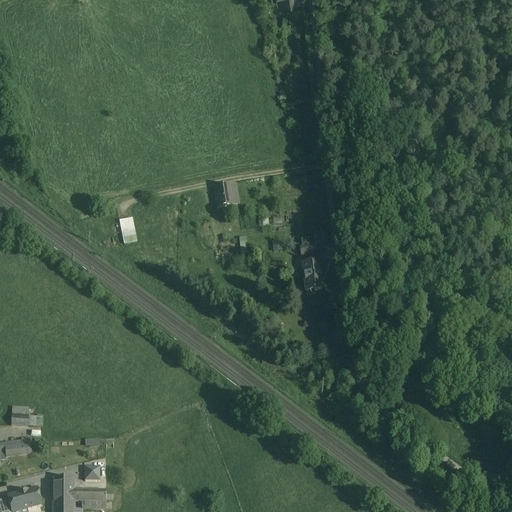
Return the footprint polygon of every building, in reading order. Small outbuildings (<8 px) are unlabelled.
[(229,186),(216,189),(219,207),(232,205),(229,186)] [(132,217),(117,220),(123,244),(137,241),(132,217)] [(272,251),(281,250),(280,240),(272,240),(272,251)] [(320,261),(304,264),(307,292),(324,290),(320,261)] [(87,466),(87,481),(103,481),(103,467),(87,466)] [(53,511),(73,511),(74,502),(74,491),(74,480),(54,480),(53,511)] [(37,490),(8,498),(11,511),(20,511),(41,507),(37,490)]
